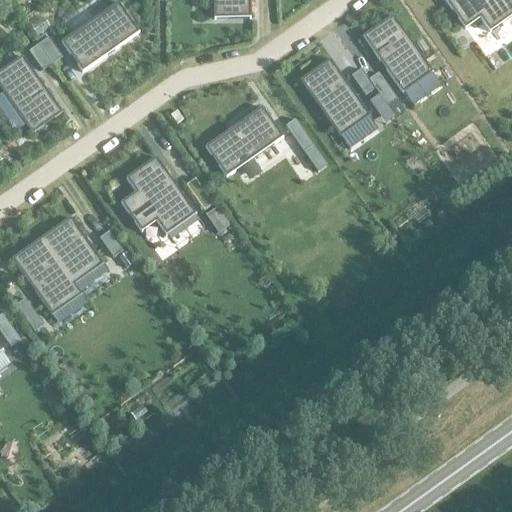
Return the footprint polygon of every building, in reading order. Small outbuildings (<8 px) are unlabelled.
[(213,0),(214,20),(251,20),(250,0),(213,0)] [(445,0),(445,1),(465,30),(480,20),(490,33),(511,17),(511,1),(511,0),(445,0)] [(118,4),(62,44),(83,74),(139,34),(118,4)] [(393,17),(363,38),(403,95),(412,107),(441,87),(432,74),(433,74),(393,17)] [(61,77),(70,70),(52,44),(42,51),(56,71),(61,77)] [(32,58),(46,78),(56,71),(42,51),(32,58)] [(62,115),(22,58),(0,73),(0,89),(32,136),(62,115)] [(300,82),(340,139),(370,118),(330,61),(300,82)] [(374,90),(369,82),(361,70),(351,77),(365,96),(374,90)] [(369,82),(374,90),(387,108),(397,101),(379,75),(369,82)] [(205,149),(227,179),(283,139),(262,109),(205,149)] [(285,128),(304,154),(313,147),(295,121),(285,128)] [(156,159),(126,180),(136,194),(121,205),(142,234),(157,223),(166,237),(196,216),(156,159)] [(186,187),(204,213),(214,206),(195,180),(186,187)] [(217,211),(206,218),(219,236),(229,229),(217,211)] [(41,240),(75,288),(105,267),(71,219),(41,240)] [(121,255),(107,235),(98,242),(112,262),(121,255)] [(81,297),(75,288),(41,240),(11,261),(51,318),(81,297)] [(125,255),(119,259),(126,270),(133,265),(125,255)] [(15,307),(34,333),(44,326),(25,300),(15,307)] [(13,331),(0,312),(0,333),(4,338),(13,331)] [(21,342),(14,347),(23,360),(34,352),(25,339),(21,342)]
